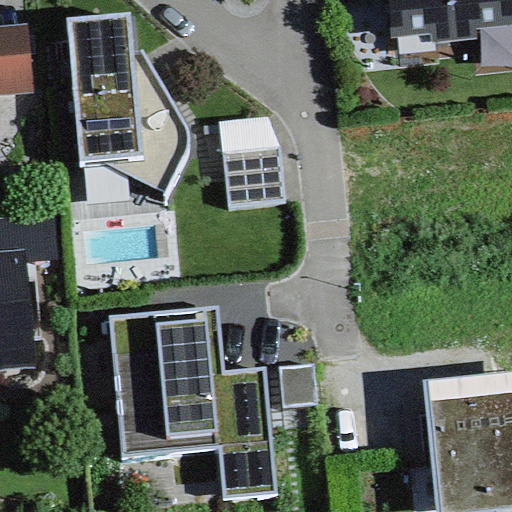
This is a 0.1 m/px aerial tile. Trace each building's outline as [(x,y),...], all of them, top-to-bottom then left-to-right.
[(393,0),(397,35),(436,32),(437,40),(474,37),(473,28),(510,24),(507,0),(393,0)] [(131,22),(67,25),(80,168),(133,163),(175,187),(189,155),(191,148),(190,139),(187,130),(155,78),(146,73),(135,73),(131,22)] [(0,35),(0,91),(33,89),(28,33),(0,35)] [(224,154),(279,149),(270,120),(222,124),(224,154)] [(285,204),(279,149),(224,154),(230,209),(285,204)] [(20,265),(0,267),(0,365),(29,363),(20,265)] [(148,316),(109,320),(123,462),(221,453),(225,502),(278,497),(265,371),(214,377),(209,325),(149,331),(148,316)] [(317,387),(282,389),(284,410),(319,407),(317,387)] [(475,408),(432,412),(441,511),(491,511),(491,508),(511,506),(511,391),(473,395),(475,408)]
